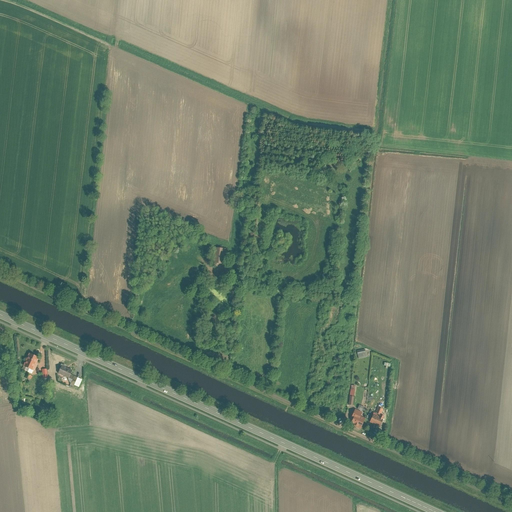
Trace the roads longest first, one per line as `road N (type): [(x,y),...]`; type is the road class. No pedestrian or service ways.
road 1 (unclassified): [(0,266),(511,500)]
road 2 (primary): [(0,314),(434,511)]
